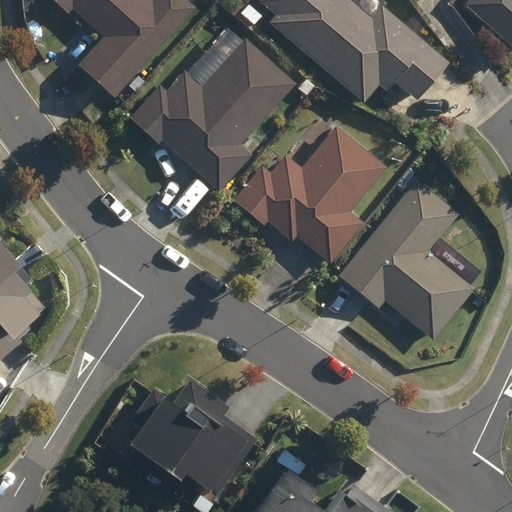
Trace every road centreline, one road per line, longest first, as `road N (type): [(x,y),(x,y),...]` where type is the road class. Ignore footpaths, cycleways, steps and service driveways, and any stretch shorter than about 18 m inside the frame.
road 1 (residential): [(156,274),(454,475)]
road 2 (residential): [(5,511),(156,274)]
road 3 (residential): [(0,98),(59,179),(156,274)]
road 4 (residential): [(511,369),(454,475)]
